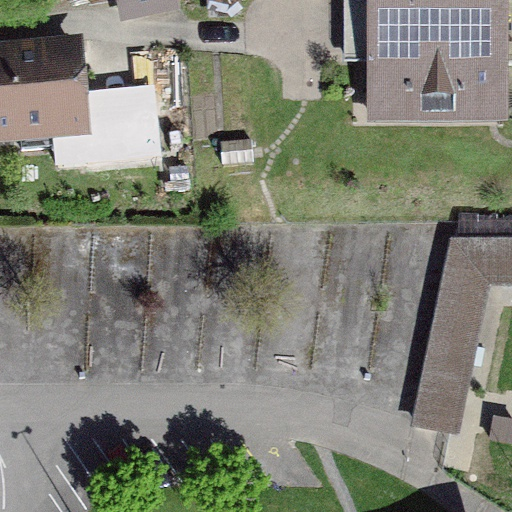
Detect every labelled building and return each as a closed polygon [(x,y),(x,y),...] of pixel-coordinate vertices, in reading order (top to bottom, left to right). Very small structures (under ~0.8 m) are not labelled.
[(174,0),(121,0),(126,18),(176,6),(174,0)] [(505,14),(371,13),(370,112),(505,113),(505,14)] [(75,47),(67,40),(3,46),(4,57),(0,57),(0,138),(21,137),(22,150),(55,147),(57,167),(84,165),(79,104),(75,47)] [(84,165),(159,159),(153,98),(79,104),(84,165)] [(511,240),(453,241),(417,402),(462,410),(491,286),(511,285),(511,240)]
